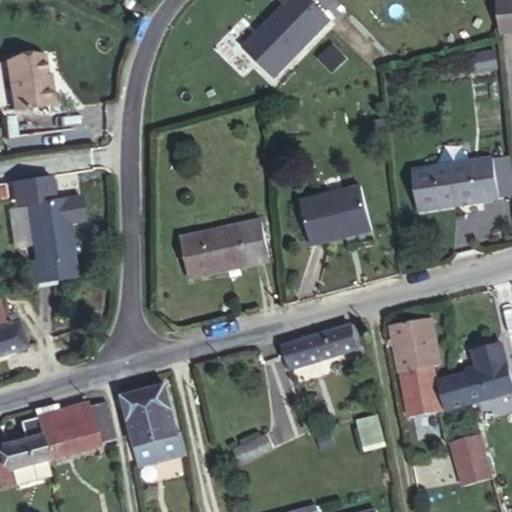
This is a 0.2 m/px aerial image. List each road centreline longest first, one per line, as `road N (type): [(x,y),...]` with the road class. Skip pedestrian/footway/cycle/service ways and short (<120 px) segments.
road 1 (residential): [(511,264),(133,365)]
road 2 (unclassified): [(133,365),(120,277),(120,106),(147,23),(167,0)]
road 3 (unknown): [(181,352),(222,511)]
road 4 (unknown): [(126,511),(98,374)]
road 5 (residential): [(133,365),(0,401)]
